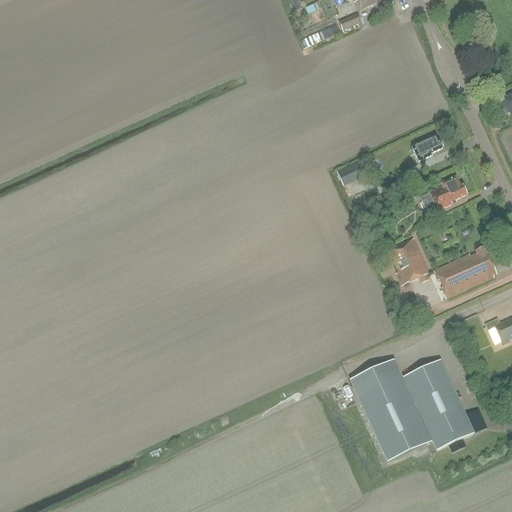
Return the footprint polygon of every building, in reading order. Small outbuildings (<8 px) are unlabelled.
[(299,11),(293,0),(287,0),(294,14),(299,11)] [(353,0),(359,11),(380,2),(378,0),(353,0)] [(319,10),(316,4),(305,9),(308,15),(319,10)] [(361,25),(357,15),(352,18),(351,17),(343,20),(343,22),(339,24),(343,33),(361,25)] [(338,25),(319,34),(322,41),(342,33),(338,25)] [(511,114),(511,94),(492,104),(499,119),(509,114),(510,115),(511,114)] [(438,142),(435,136),(411,147),(411,148),(407,150),(409,156),(414,154),(418,163),(430,157),(430,155),(442,149),(441,148),(443,147),(441,143),(439,142),(438,142)] [(345,186),(366,177),(359,163),(338,172),(345,186)] [(450,203),(465,196),(461,188),(459,188),(455,179),(441,186),(442,188),(429,194),(419,199),(421,203),(425,202),(428,207),(431,206),(432,208),(434,207),(437,212),(451,205),(450,203)] [(429,274),(413,239),(385,253),(401,287),(429,274)] [(493,276),(496,275),(483,247),(474,251),(476,254),(469,257),(468,255),(433,272),(445,300),(494,278),(493,276)] [(511,338),(511,319),(499,326),(497,320),(484,326),(487,332),(494,329),(502,346),(509,343),(508,340),(511,338)] [(394,362),(350,382),(387,464),(432,443),(402,379),(394,362)] [(439,362),(402,379),(432,443),(436,452),(473,435),(439,362)]
